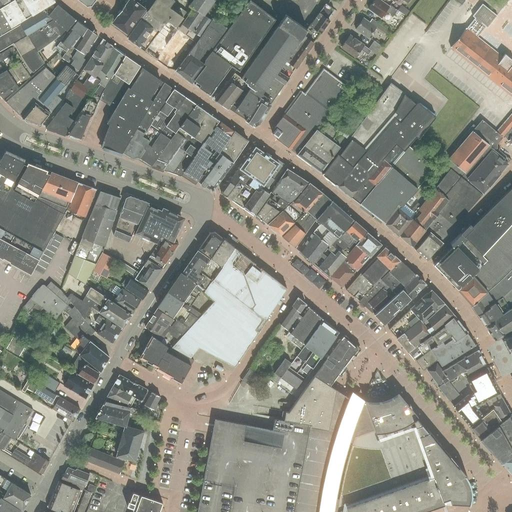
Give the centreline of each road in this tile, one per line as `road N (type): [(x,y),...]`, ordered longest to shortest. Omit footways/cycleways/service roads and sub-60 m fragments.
road 1 (residential): [(203,212),(207,203),(190,189),(13,118)]
road 2 (residential): [(2,137),(203,212)]
road 3 (residential): [(114,362),(203,212)]
road 4 (residential): [(114,362),(30,511)]
road 5 (residential): [(299,282),(227,387),(189,401)]
road 6 (unclassified): [(423,270),(511,177)]
